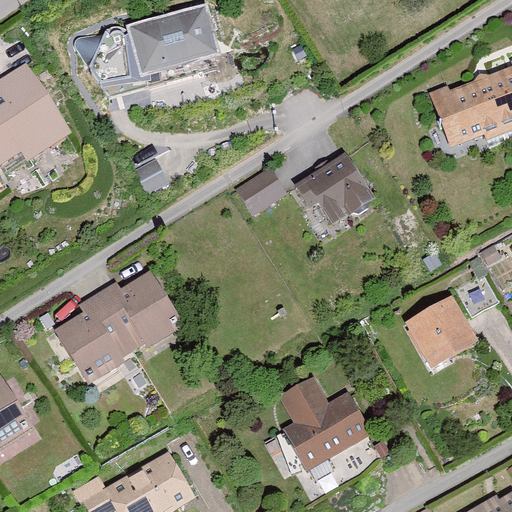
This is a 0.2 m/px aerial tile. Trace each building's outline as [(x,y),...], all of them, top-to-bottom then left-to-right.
[(214,56),(204,18),(137,35),(147,74),(214,56)] [(511,122),(511,74),(449,99),(447,94),(436,98),(455,145),(511,122)] [(64,137),(25,75),(0,90),(0,163),(23,149),(30,159),(64,137)] [(368,203),(345,165),(304,190),(313,206),(320,201),(334,224),(368,203)] [(167,186),(156,166),(137,176),(148,196),(167,186)] [(283,197),(270,175),(240,193),(253,215),(283,197)] [(460,293),(473,318),(501,302),(488,278),(460,293)] [(117,291),(102,301),(133,350),(146,342),(151,349),(180,330),(150,282),(122,300),(117,291)] [(133,350),(102,301),(88,310),(93,317),(61,337),(91,384),(122,365),(118,360),(133,350)] [(472,345),(451,309),(414,330),(436,367),(472,345)] [(31,436),(2,385),(0,386),(0,454),(0,455),(31,436)] [(365,436),(345,402),(329,411),(314,386),(287,401),(302,427),(290,434),(310,468),(365,436)] [(171,511),(190,502),(169,463),(108,496),(100,482),(79,493),(89,511),(100,511),(115,504),(120,511),(171,511)] [(511,511),(511,501),(501,508),(498,503),(482,511),(511,511)]
